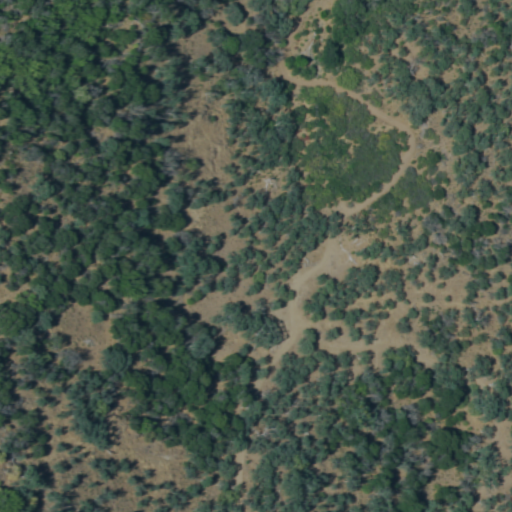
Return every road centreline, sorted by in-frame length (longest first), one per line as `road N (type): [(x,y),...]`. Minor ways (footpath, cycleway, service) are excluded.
road 1 (track): [(493,397),(402,349),(339,352),(303,330),(290,308),(291,287),(322,263),(339,218),(404,169),(411,148),(394,122),(349,93),(280,76),(276,59)]
road 2 (track): [(299,323),(259,387),(233,511)]
